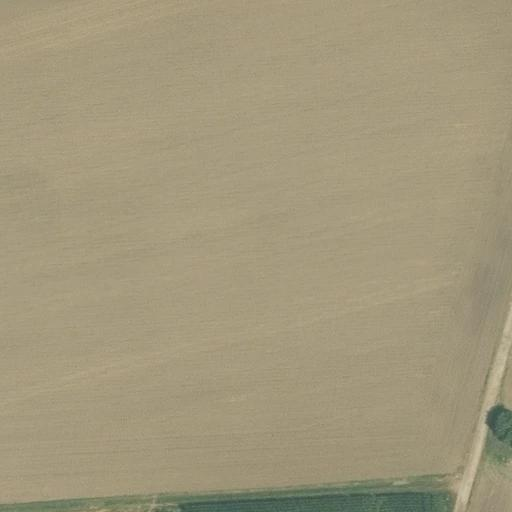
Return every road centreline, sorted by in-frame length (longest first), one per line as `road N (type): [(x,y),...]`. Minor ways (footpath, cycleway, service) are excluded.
road 1 (track): [(466,485),(103,511)]
road 2 (track): [(459,511),(511,322)]
